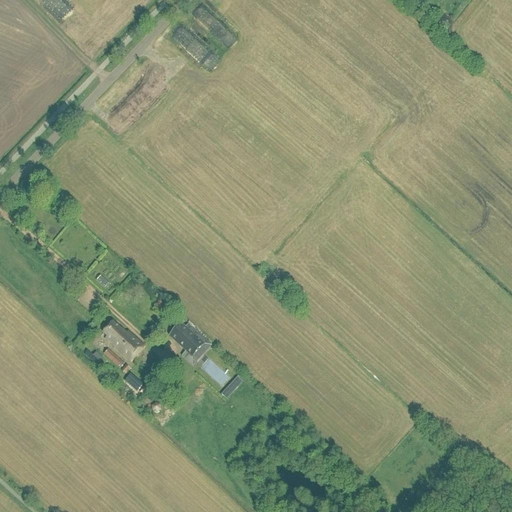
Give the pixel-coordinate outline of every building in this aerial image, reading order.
[(105,288),(112,285),(108,277),(102,280),(105,288)] [(187,356),(199,343),(176,322),(164,335),(187,356)] [(129,360),(141,347),(127,334),(125,336),(121,331),(120,332),(113,325),(105,333),(113,340),(111,342),(129,360)] [(194,359),(225,388),(233,379),(207,355),(212,350),(207,345),(194,359)] [(104,355),(120,370),(125,364),(108,350),(104,355)] [(132,373),(124,382),(133,391),(141,382),(132,373)]
